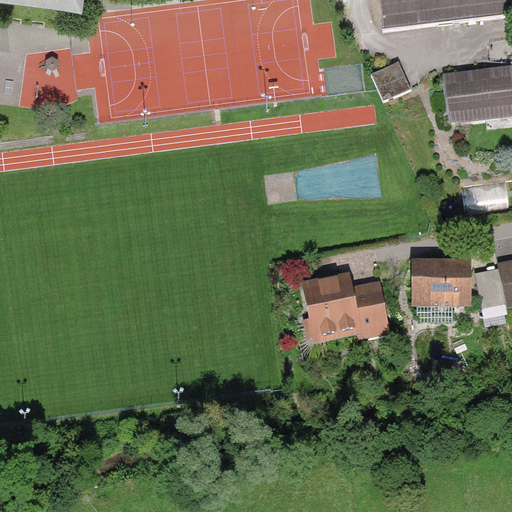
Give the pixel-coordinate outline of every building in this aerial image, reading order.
[(511,0),(381,0),(385,27),(511,13),(511,0)] [(412,92),(400,64),(372,76),(385,104),(412,92)] [(511,77),(511,73),(445,81),(450,124),(487,120),(486,113),(511,109),(511,77)] [(468,269),(417,269),(417,307),(468,307),(468,269)] [(511,269),(500,272),(507,309),(511,307),(511,269)] [(349,282),(305,291),(315,341),(358,332),(360,338),(388,332),(380,295),(353,300),(349,282)]
